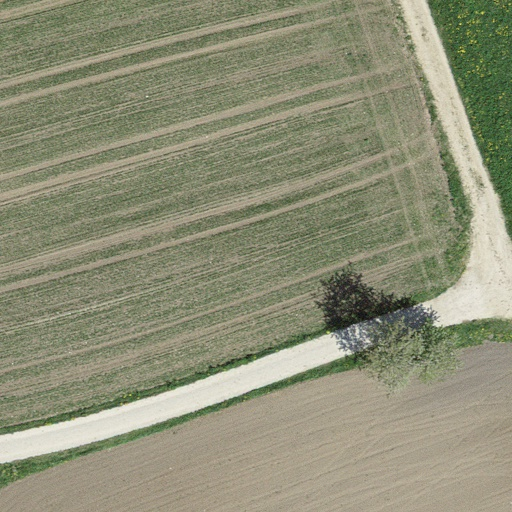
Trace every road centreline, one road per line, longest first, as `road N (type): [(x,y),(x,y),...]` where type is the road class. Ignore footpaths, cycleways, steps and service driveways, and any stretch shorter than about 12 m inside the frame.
road 1 (track): [(0,449),(132,416),(470,303)]
road 2 (track): [(414,0),(486,212),(485,260),(470,303)]
